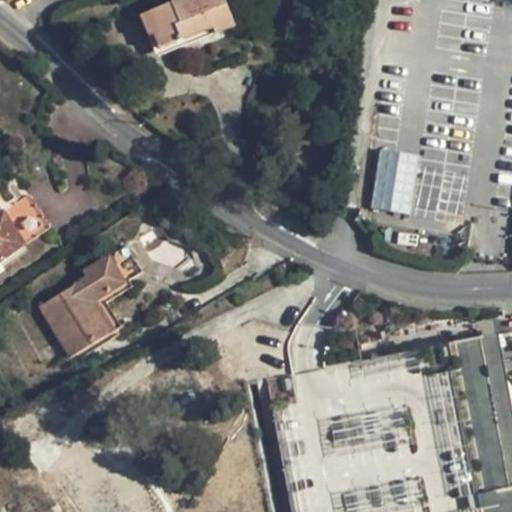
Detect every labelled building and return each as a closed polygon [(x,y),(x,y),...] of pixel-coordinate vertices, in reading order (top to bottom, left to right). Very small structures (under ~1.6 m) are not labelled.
[(223,0),(179,0),(148,13),(156,34),(154,35),(160,50),(182,41),(183,42),(212,31),(214,35),(234,27),(223,0)] [(149,37),(156,34),(148,13),(140,15),(149,37)] [(369,207),(409,216),(422,156),(382,147),(369,207)] [(0,262),(49,229),(28,195),(0,214),(0,262)] [(86,279),(39,307),(70,358),(111,334),(92,303),(129,281),(142,272),(126,247),(82,273),(86,279)] [(129,281),(102,297),(106,303),(133,288),(129,281)] [(92,303),(111,334),(122,328),(106,303),(102,297),(92,303)] [(511,511),(511,398),(500,333),(275,380),(300,511),(511,511)] [(64,419),(56,405),(44,412),(53,426),(64,419)] [(21,445),(53,426),(44,412),(13,432),(21,445)] [(67,493),(64,494),(74,511),(131,511),(106,469),(83,483),(78,475),(62,485),(67,493)]
